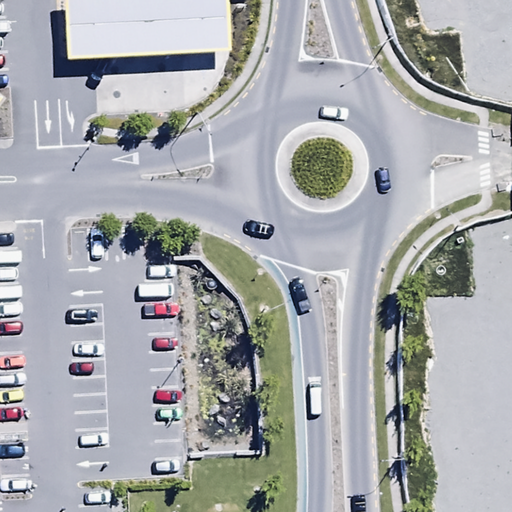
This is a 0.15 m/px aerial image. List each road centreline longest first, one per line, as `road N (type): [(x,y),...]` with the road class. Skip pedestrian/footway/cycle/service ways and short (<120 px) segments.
road 1 (unclassified): [(266,218),(39,179),(250,137)]
road 2 (unclassified): [(366,227),(356,329),(361,511)]
road 3 (unclassified): [(318,511),(310,316),(289,235)]
road 4 (unclassified): [(511,162),(391,196)]
road 5 (unclassified): [(392,138),(456,140),(511,158)]
